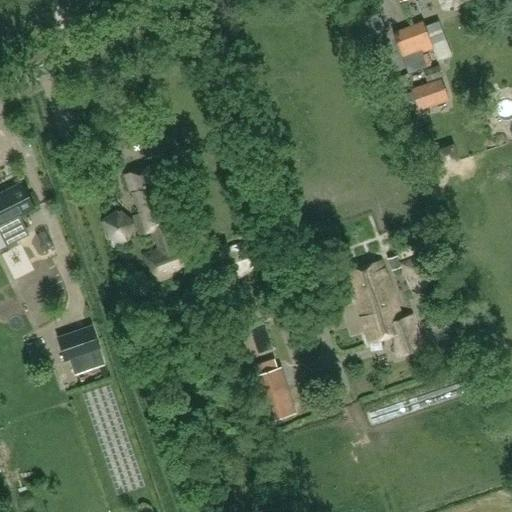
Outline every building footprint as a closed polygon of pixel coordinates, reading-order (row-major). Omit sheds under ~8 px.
[(463,0),(400,0),(401,1),(403,0),(439,0),(443,8),(463,0)] [(423,21),(393,32),(403,60),(432,49),(432,48),(433,47),(423,21)] [(418,111),(448,99),(440,79),(410,91),(418,111)] [(154,141),(143,144),(147,160),(159,156),(154,141)] [(434,148),(438,161),(450,157),(446,144),(434,148)] [(130,217),(131,220),(122,210),(102,221),(107,239),(126,240),(133,226),(136,237),(153,231),(159,249),(143,254),(152,282),(195,267),(186,240),(173,244),(167,226),(171,225),(151,167),(126,175),(139,215),(130,217)] [(19,215),(35,207),(23,184),(0,195),(0,230),(0,231),(21,220),(19,215)] [(222,241),(200,247),(203,260),(226,254),(222,241)] [(428,253),(401,264),(415,292),(441,280),(428,253)] [(397,255),(387,259),(392,270),(401,267),(397,255)] [(53,261),(41,267),(44,274),(56,268),(53,261)] [(346,273),(369,342),(393,335),(396,344),(397,344),(401,355),(425,347),(414,314),(398,320),(378,262),(346,273)] [(199,343),(208,366),(234,357),(226,333),(222,334),(205,283),(187,289),(189,298),(188,298),(203,341),(199,343)] [(450,300),(422,312),(429,326),(448,318),(449,321),(455,318),(454,315),(455,314),(450,300)] [(66,360),(99,348),(92,327),(58,338),(66,360)] [(106,397),(98,353),(78,357),(85,400),(106,397)] [(296,414),(281,368),(249,379),(264,425),(296,414)]
